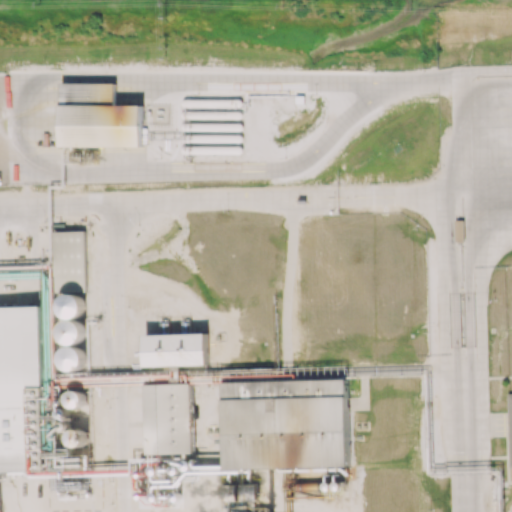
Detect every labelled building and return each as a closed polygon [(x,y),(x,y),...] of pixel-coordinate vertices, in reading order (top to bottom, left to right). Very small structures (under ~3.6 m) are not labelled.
[(79,317),(74,318),(70,318),(66,316),(63,313),(61,309),(61,305),(62,301),(64,298),(68,295),(72,294),(76,294),(79,295),(82,298),(84,301),(86,304),(86,308),(85,311),(82,315),(79,317)] [(0,475),(0,310),(43,309),(46,474),(0,475)] [(79,343),(75,344),(74,346),(70,344),(67,342),(64,339),(62,335),(62,331),(63,327),(66,324),(69,321),(73,320),(77,321),(80,322),(83,324),(85,327),(86,331),(86,334),(85,338),(82,341),(79,343)] [(144,369),(143,338),(205,336),(206,367),(144,369)] [(78,370),(74,371),(70,370),(66,368),(64,364),(62,360),(62,356),(63,352),(66,349),(70,347),(74,346),(77,346),(81,348),(84,351),(86,354),(87,358),(86,362),(85,365),(82,368),(78,370)] [(225,472),(223,385),(347,382),(349,469),(225,472)] [(146,458),(145,388),(192,387),(193,457),(146,458)]
